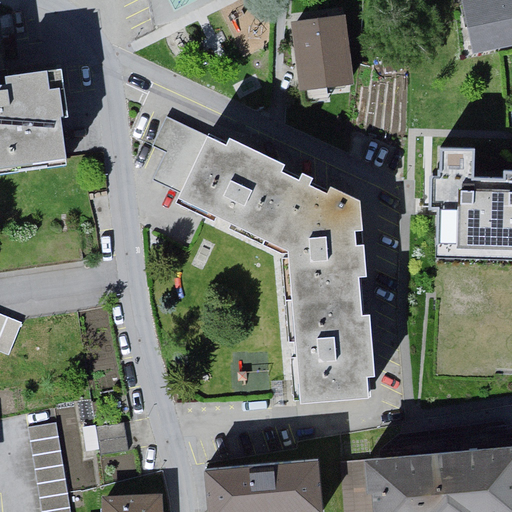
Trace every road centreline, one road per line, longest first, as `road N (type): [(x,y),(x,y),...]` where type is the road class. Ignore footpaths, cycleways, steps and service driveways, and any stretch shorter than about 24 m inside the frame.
road 1 (residential): [(104,52),(121,145),(133,302),(184,511)]
road 2 (residential): [(104,52),(382,188)]
